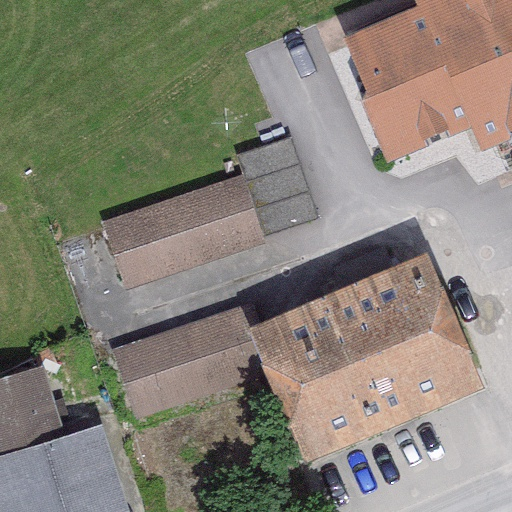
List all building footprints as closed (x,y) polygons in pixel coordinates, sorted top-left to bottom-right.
[(511,145),(511,0),(419,0),(412,3),(418,15),(346,45),(371,102),(358,107),(386,170),(470,134),(481,159),(511,145)] [(104,228),(128,292),(263,242),(239,178),(104,228)] [(428,262),(250,335),(306,470),(484,397),(428,262)] [(209,322),(109,356),(131,422),(231,388),(209,322)] [(63,448),(40,373),(0,385),(0,511),(124,511),(101,436),(63,448)]
